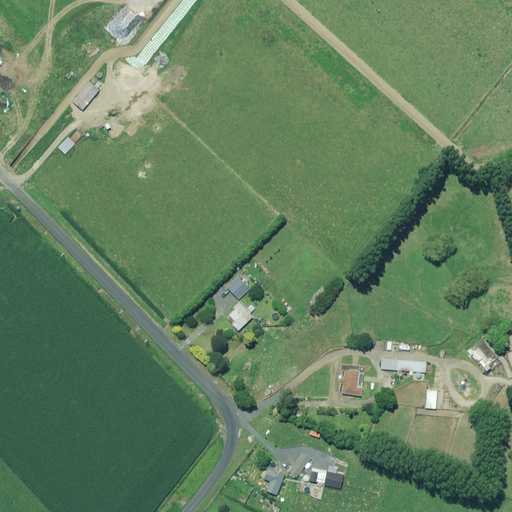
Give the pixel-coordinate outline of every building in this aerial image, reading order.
[(94,21),(47,7),(44,18),(91,32),(94,21)] [(84,111),(101,90),(99,89),(104,84),(95,77),(74,102),(84,111)] [(126,96),(121,92),(128,82),(122,78),(107,98),(113,102),(116,97),(122,102),(126,96)] [(139,89),(136,87),(129,95),(133,97),(122,110),(135,120),(148,103),(136,93),(139,89)] [(76,145),(69,138),(60,148),(66,154),(76,145)] [(250,290),(239,278),(229,288),(240,300),(250,290)] [(260,305),(256,301),(249,308),(252,312),(260,305)] [(256,317),(242,303),(238,307),(239,309),(232,315),(238,322),(236,324),(241,330),(256,317)] [(473,349),(469,352),(482,368),(484,367),(488,372),(492,368),(489,365),(500,355),(487,340),(475,351),(473,349)] [(427,363),(383,359),(382,369),(426,373),(427,363)] [(361,371),(346,369),(345,378),(342,377),(342,384),(344,384),(343,394),(363,396),(364,387),(359,387),(361,371)] [(438,391),(429,390),(428,409),(437,409),(438,391)] [(300,475),(303,478),(306,475),(303,472),(312,460),(304,454),(290,472),(298,478),(300,475)] [(286,475),(269,468),(265,480),(271,482),(268,492),(278,496),(286,475)]
